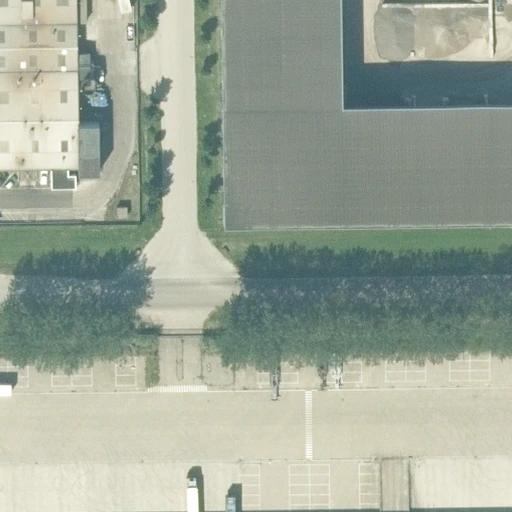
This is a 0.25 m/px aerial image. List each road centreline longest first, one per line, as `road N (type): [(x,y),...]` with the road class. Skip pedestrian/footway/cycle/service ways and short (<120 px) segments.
road 1 (unclassified): [(511,287),(179,294)]
road 2 (unclassified): [(179,294),(176,0)]
road 3 (unclassified): [(179,294),(0,296)]
